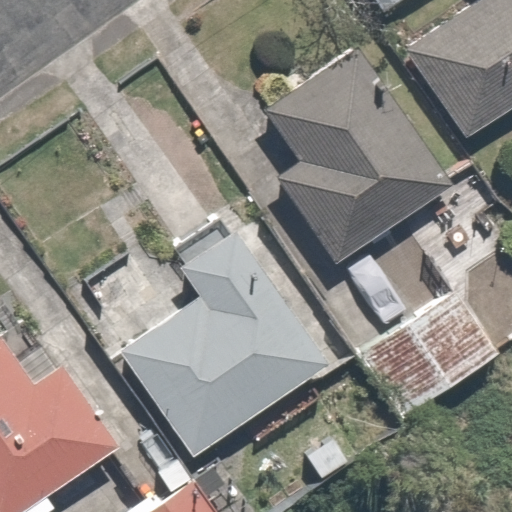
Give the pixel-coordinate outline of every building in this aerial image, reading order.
[(511,0),(463,0),(404,35),(463,135),(511,105),(511,0)] [(300,155),(272,171),(321,259),(452,185),(369,37),(266,95),(300,155)] [(334,357),(225,214),(179,250),(210,291),(125,356),(202,457),(334,357)] [(507,350),(459,284),(358,356),(406,423),(507,350)] [(3,330),(0,331),(0,511),(12,511),(123,440),(70,360),(37,381),(3,330)] [(223,511),(198,479),(155,511),(223,511)]
